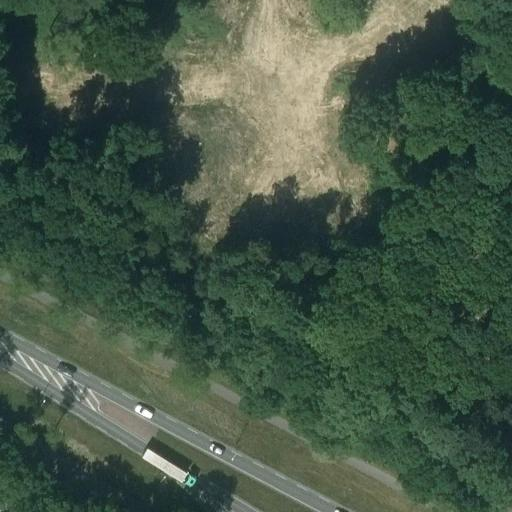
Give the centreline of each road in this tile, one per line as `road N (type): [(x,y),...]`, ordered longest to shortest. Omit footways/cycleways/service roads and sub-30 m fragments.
road 1 (primary): [(333,511),(51,361),(2,348)]
road 2 (primary): [(2,348),(35,388),(246,511)]
